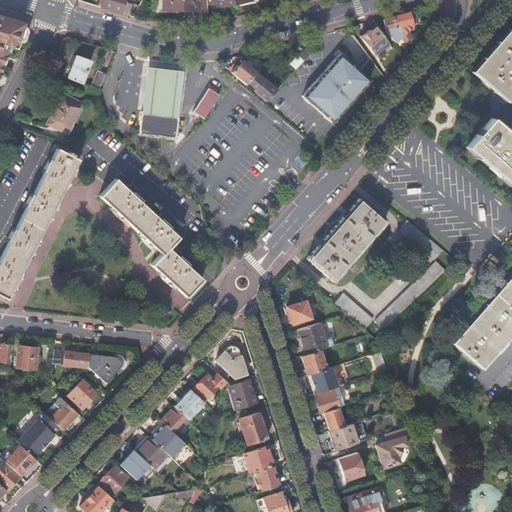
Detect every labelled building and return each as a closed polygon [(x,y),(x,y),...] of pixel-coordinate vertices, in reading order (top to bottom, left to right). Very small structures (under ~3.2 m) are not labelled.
[(101,5),(100,7),(120,13),(124,0),(99,0),(98,4),(101,5)] [(162,9),(161,0),(155,0),(156,12),(179,12),(179,9),(162,9)] [(161,0),(162,9),(179,9),(181,9),(180,0),(161,0)] [(180,0),(181,9),(182,9),(199,10),(199,0),(180,0)] [(206,0),(199,0),(199,10),(182,9),(182,12),(208,12),(206,0)] [(215,8),(213,0),(206,0),(208,12),(233,7),(232,4),(215,8)] [(410,13),(392,18),(395,28),(399,27),(402,26),(402,30),(407,29),(406,25),(412,23),(410,13)] [(0,14),(0,75),(9,46),(18,49),(20,40),(19,39),(24,22),(0,14)] [(382,49),(389,45),(375,25),(368,30),(366,28),(358,34),(360,36),(373,56),(382,49)] [(511,32),(508,30),(472,71),(505,100),(511,92),(511,32)] [(392,50),(389,45),(382,49),(386,54),(392,50)] [(364,88),(370,80),(359,70),(340,53),(302,96),(332,122),(364,88)] [(92,63),(75,56),(67,80),(83,88),(92,63)] [(229,70),(239,78),(245,84),(248,81),(256,73),(241,60),(233,70),(231,68),(229,70)] [(284,76),(286,79),(294,71),(291,67),(285,73),(286,74),(284,76)] [(141,113),(175,117),(177,117),(181,72),(144,68),(139,113),(141,113)] [(96,69),(91,82),(101,88),(107,73),(96,69)] [(255,90),(254,92),(266,101),(276,89),(264,79),(256,73),(248,81),(253,85),(252,87),(255,90)] [(191,111),(193,112),(211,92),(206,88),(191,111)] [(193,112),(201,118),(216,95),(211,92),(193,112)] [(80,105),(57,97),(55,102),(56,103),(46,124),(66,134),(80,105)] [(141,113),(139,133),(171,137),(173,134),(173,132),(175,132),(181,125),(182,120),(175,119),(175,117),(141,113)] [(511,136),(491,119),(467,146),(511,185),(511,136)] [(0,296),(5,299),(6,298),(77,160),(77,161),(78,160),(71,156),(72,154),(68,152),(67,154),(56,148),(56,149),(50,160),(48,159),(42,171),(44,172),(32,195),(30,194),(24,206),(26,207),(14,230),(12,229),(7,238),(10,239),(0,257),(0,296)] [(115,178),(98,196),(98,197),(99,197),(160,254),(149,265),(150,266),(151,265),(184,296),(183,296),(185,297),(201,280),(200,279),(186,266),(187,264),(178,255),(176,257),(167,249),(178,237),(177,236),(177,237),(167,228),(169,226),(159,217),(158,219),(139,202),(141,200),(131,191),(129,193),(115,179),(115,178)] [(361,196),(307,258),(333,281),(387,219),(361,196)] [(434,260),(442,250),(407,220),(399,230),(434,260)] [(375,321),(384,330),(444,271),(436,262),(375,321)] [(511,274),(454,342),(481,367),(511,331),(511,274)] [(343,293),(335,302),(364,328),(372,319),(343,293)] [(305,301),(286,307),(292,324),(310,318),(305,301)] [(156,308),(155,317),(165,318),(166,310),(156,308)] [(318,323),(297,330),(305,354),(319,350),(326,348),(318,323)] [(0,361),(9,363),(11,345),(1,344),(0,348),(0,361)] [(214,360),(234,379),(246,375),(238,350),(237,348),(237,347),(236,347),(235,346),(234,346),(234,345),(233,345),(232,345),(231,345),(230,345),(229,346),(228,346),(227,347),(226,348),(224,350),(214,360)] [(17,346),(15,367),(35,370),(37,348),(17,346)] [(53,350),(52,363),(63,365),(63,363),(71,365),(71,366),(86,368),(87,367),(88,354),(53,350)] [(305,354),(300,356),(307,375),(309,374),(325,369),(319,350),(305,354)] [(383,361),(379,351),(372,354),(375,363),(383,361)] [(88,354),(87,367),(104,383),(121,365),(121,364),(122,363),(122,362),(122,361),(121,360),(121,359),(120,359),(120,358),(118,357),(88,354)] [(325,369),(309,374),(315,393),(331,388),(336,387),(330,367),(325,369)] [(225,381),(216,373),(211,379),(205,374),(192,389),(204,400),(216,386),(219,389),(225,381)] [(237,409),(256,403),(248,381),(251,380),(251,379),(229,386),(237,409)] [(81,380),(67,395),(81,409),(95,393),(81,380)] [(336,387),(331,388),(338,407),(343,405),(337,386),(336,387)] [(185,417),(188,419),(203,402),(188,388),(172,405),(173,406),(185,417)] [(315,393),(312,394),(319,413),(322,412),(338,407),(331,388),(315,393)] [(60,428),(62,430),(77,413),(65,402),(50,419),(59,427),(60,428)] [(162,422),(171,431),(185,417),(173,406),(159,420),(162,422)] [(338,407),(322,412),(328,431),(344,426),(338,407)] [(36,419),(15,441),(20,445),(33,457),(40,449),(46,443),(54,434),(53,433),(59,427),(50,419),(42,411),(35,418),(36,419)] [(259,412),(239,418),(247,444),(267,438),(259,412)] [(162,422),(148,437),(166,453),(173,459),(186,445),(171,431),(162,422)] [(328,431),(334,450),(357,443),(351,424),(344,426),(328,431)] [(408,426),(384,434),(386,441),(375,445),(383,468),(400,463),(398,456),(403,447),(407,445),(404,436),(411,434),(408,426)] [(148,464),(153,468),(166,453),(148,437),(146,435),(139,443),(141,445),(135,452),(148,464)] [(4,462),(19,476),(35,459),(33,457),(20,445),(4,462)] [(272,465),(266,445),(243,453),(249,472),(255,471),(272,465)] [(119,464),(135,479),(148,464),(135,452),(133,450),(119,464)] [(356,452),(336,458),(343,480),(363,474),(356,452)] [(0,464),(0,484),(2,483),(7,488),(19,476),(4,462),(3,461),(0,464)] [(272,465),(255,471),(261,491),(279,485),(272,465)] [(115,466),(98,483),(110,494),(126,477),(115,466)] [(413,494),(424,490),(425,484),(411,489),(413,494)] [(85,511),(98,511),(112,498),(98,486),(79,506),(85,511)] [(193,504),(201,488),(195,489),(191,497),(188,502),(193,504)] [(195,489),(178,492),(176,492),(177,499),(191,497),(195,489)] [(274,494),(263,497),(267,511),(290,511),(288,505),(285,506),(280,492),(276,493),(276,492),(273,493),(274,494)] [(366,492),(346,498),(350,511),(369,511),(367,505),(370,504),(366,492)]
